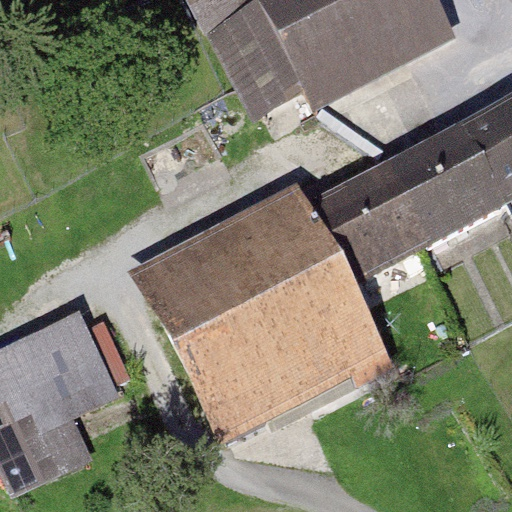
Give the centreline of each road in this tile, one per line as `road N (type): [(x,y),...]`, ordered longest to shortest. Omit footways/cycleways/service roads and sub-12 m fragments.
road 1 (track): [(326,511),(236,474),(162,394),(99,272),(351,144)]
road 2 (track): [(511,63),(351,144)]
